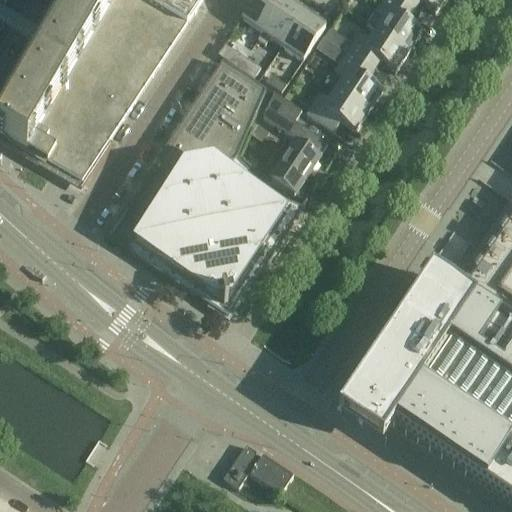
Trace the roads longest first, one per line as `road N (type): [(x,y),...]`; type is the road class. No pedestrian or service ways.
road 1 (residential): [(299,408),(511,91)]
road 2 (residential): [(51,263),(231,0)]
road 3 (residential): [(466,0),(320,220)]
road 4 (tertiary): [(204,383),(51,263)]
road 5 (residential): [(119,511),(204,383)]
road 6 (tertiary): [(388,511),(280,436)]
